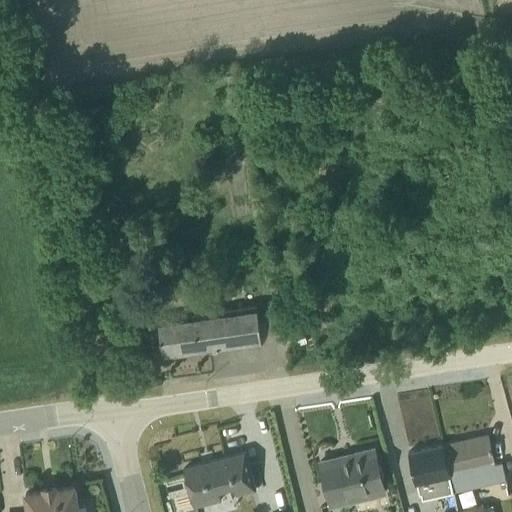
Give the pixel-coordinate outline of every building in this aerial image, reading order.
[(257,304),(158,318),(163,354),(263,340),(257,304)] [(486,434),(442,443),(453,490),(505,478),(500,459),(492,461),(486,434)] [(453,490),(442,443),(410,450),(421,497),(453,490)] [(384,493),(372,446),(320,460),(332,506),(384,493)] [(255,488),(245,449),(183,465),(193,504),(221,497),(219,488),(232,484),(234,494),(255,488)] [(84,511),(83,504),(78,504),(75,483),(56,486),(55,481),(43,483),(44,488),(26,491),(30,511),(26,511),(84,511)] [(487,511),(485,502),(458,509),(458,511),(487,511)]
